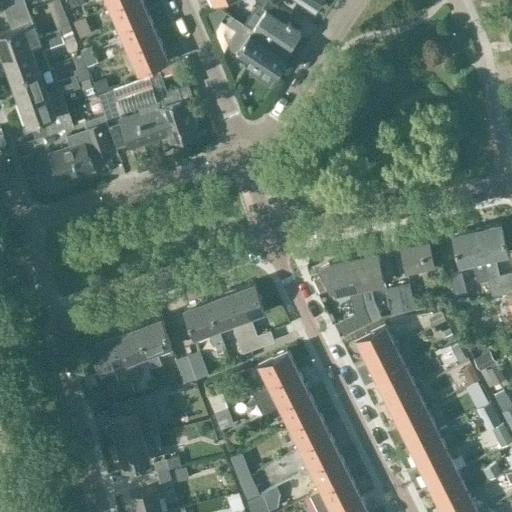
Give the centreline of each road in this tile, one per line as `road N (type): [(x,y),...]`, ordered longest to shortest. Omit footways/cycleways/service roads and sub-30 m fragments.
road 1 (residential): [(0,153),(19,209),(44,226),(246,157)]
road 2 (residential): [(401,511),(273,245)]
road 3 (unclassified): [(273,245),(510,193)]
road 4 (unclassified): [(66,335),(273,245)]
road 5 (residential): [(246,157),(279,125),(359,0)]
road 6 (residential): [(102,511),(66,367),(66,335)]
road 7 (residential): [(246,157),(178,0)]
